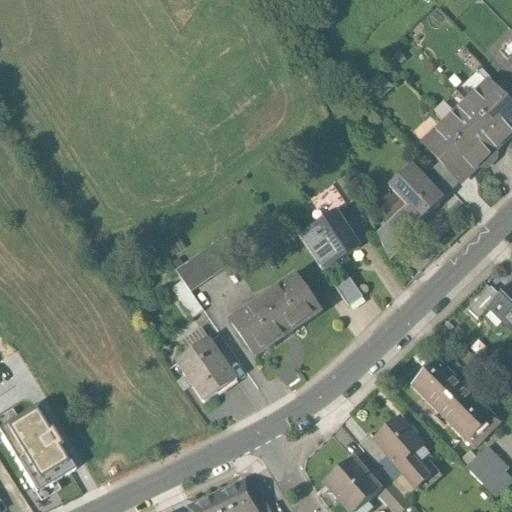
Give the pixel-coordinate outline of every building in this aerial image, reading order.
[(389,90),(378,79),(366,91),(378,102),(389,90)] [(511,109),(505,102),(488,85),(466,105),(504,143),(511,135),(511,109)] [(504,143),(466,105),(444,127),(482,165),(486,169),(496,160),(491,156),(504,143)] [(482,165),(444,127),(422,148),(440,165),(460,185),(482,165)] [(460,185),(440,165),(431,173),(451,193),(460,185)] [(442,201),(410,169),(388,190),(408,210),(404,213),(414,223),(417,226),(442,201)] [(329,186),(304,205),(317,223),(331,213),(333,216),(345,208),(329,186)] [(317,223),(297,238),(323,274),(357,249),(333,216),(331,213),(317,223)] [(414,223),(404,213),(388,229),(398,239),(414,223)] [(398,239),(388,229),(376,242),(388,264),(405,246),(398,239)] [(218,245),(176,274),(182,284),(189,293),(231,264),(218,245)] [(347,277),(334,286),(333,287),(348,310),(349,309),(347,306),(361,297),(347,277)] [(296,281),(279,293),(278,291),(248,312),(249,315),(232,327),(255,359),(319,313),(296,281)] [(189,293),(182,284),(171,292),(192,321),(203,313),(189,293)] [(511,288),(489,311),(511,333),(511,288)] [(207,339),(176,361),(205,403),(237,382),(207,339)] [(0,378),(9,397),(26,389),(13,360),(0,365),(0,378)] [(438,362),(413,387),(439,414),(464,388),(438,362)] [(501,425),(464,388),(439,414),(476,451),(501,425)] [(35,409),(0,430),(0,438),(35,496),(74,472),(35,409)] [(423,448),(401,422),(377,442),(376,443),(388,457),(403,474),(418,491),(421,488),(425,492),(431,487),(427,483),(436,476),(425,463),(418,470),(409,460),(423,448)] [(377,442),(372,436),(359,447),(367,456),(376,467),(388,457),(376,443),(377,442)] [(488,449),(466,471),(487,492),(509,470),(488,449)] [(376,467),(367,456),(358,464),(382,492),(378,496),(391,511),(405,511),(411,508),(376,467)] [(355,461),(325,487),(331,493),(341,504),(347,511),(359,511),(378,496),(382,492),(358,464),(355,461)] [(243,487),(218,499),(223,511),(254,511),(254,510),(243,487)] [(341,504),(331,493),(327,497),(336,508),(341,504)] [(223,511),(218,499),(192,511),(223,511)]
